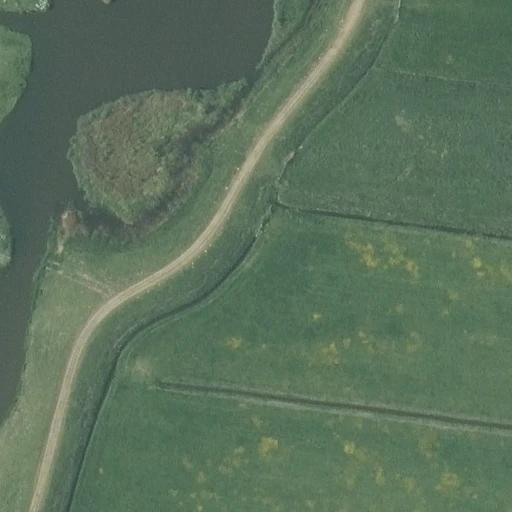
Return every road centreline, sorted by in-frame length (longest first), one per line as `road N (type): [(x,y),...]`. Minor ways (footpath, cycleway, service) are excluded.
road 1 (track): [(30,511),(82,332),(194,261),(354,0)]
road 2 (track): [(406,266),(225,211)]
